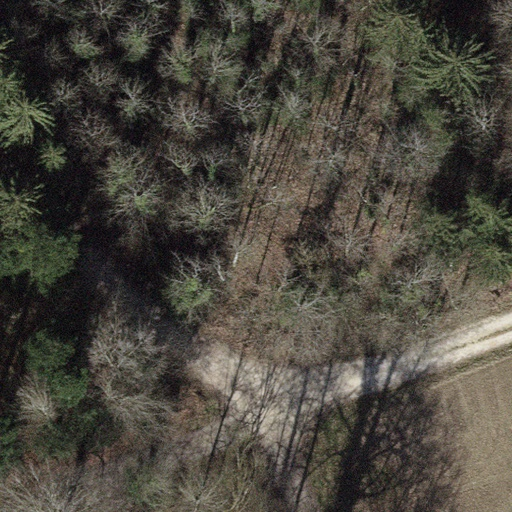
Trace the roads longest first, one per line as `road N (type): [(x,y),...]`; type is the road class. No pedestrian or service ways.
road 1 (track): [(24,511),(129,463),(511,322)]
road 2 (track): [(0,158),(66,232),(266,414),(306,511)]
